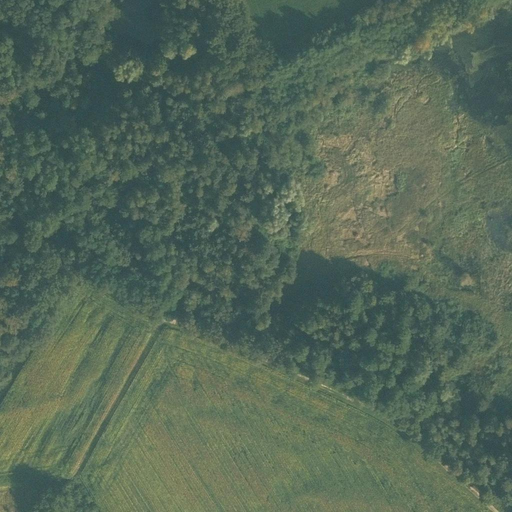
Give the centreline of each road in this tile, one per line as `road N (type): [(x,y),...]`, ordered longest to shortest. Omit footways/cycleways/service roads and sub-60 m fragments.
road 1 (track): [(0,179),(60,252),(119,294),(353,397),(416,438),(495,511)]
road 2 (track): [(164,314),(73,486),(0,491)]
